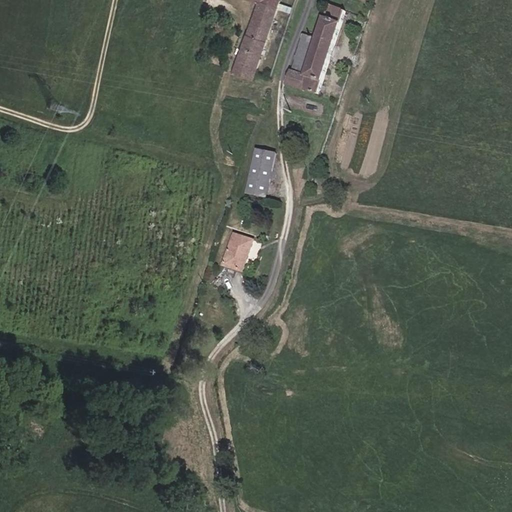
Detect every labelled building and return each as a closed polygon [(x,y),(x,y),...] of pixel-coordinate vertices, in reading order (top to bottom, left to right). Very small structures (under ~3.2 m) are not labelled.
[(255,79),(281,0),(251,0),(262,2),(236,73),(255,79)] [(330,64),(348,12),(331,6),(326,19),(318,40),(305,35),(298,54),(330,64)] [(319,96),(330,64),(298,54),(296,59),(310,64),(307,75),(293,70),(288,86),(319,96)] [(307,75),(310,64),(296,59),(293,70),(307,75)] [(268,198),(277,154),(257,149),(248,194),(268,198)] [(245,272),(255,241),(236,235),(225,266),(245,272)]
